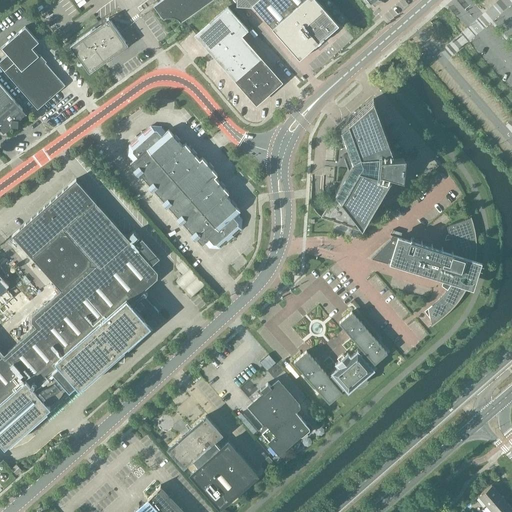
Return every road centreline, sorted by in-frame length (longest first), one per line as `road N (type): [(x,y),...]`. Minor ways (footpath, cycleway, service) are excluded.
road 1 (unclassified): [(10,511),(257,286),(281,237),(281,153)]
road 2 (unclassified): [(0,187),(144,85),(167,78),(197,92),(235,135),(281,153)]
road 3 (secondary): [(511,354),(332,511)]
road 4 (unclassified): [(281,153),(309,108),(431,0)]
road 5 (secondary): [(374,511),(478,420)]
